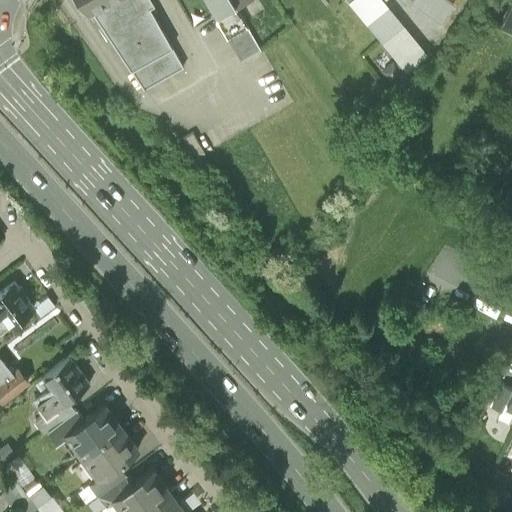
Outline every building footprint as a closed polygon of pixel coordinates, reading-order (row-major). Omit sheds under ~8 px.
[(96,0),(88,5),(144,90),(184,67),(149,7),(154,4),(151,0),(96,0)] [(210,0),(219,14),(236,4),(233,0),(210,0)] [(387,0),(350,0),(406,68),(428,50),(387,0)] [(453,0),(414,0),(441,18),(453,0)] [(511,0),(501,23),(511,27),(511,0)] [(242,60),(262,48),(248,25),(228,37),(242,60)] [(0,329),(33,306),(13,280),(0,289),(0,329)] [(47,294),(33,306),(40,316),(55,305),(47,294)] [(89,382),(68,355),(35,380),(34,382),(41,390),(34,396),(46,412),(47,414),(56,407),(89,382)] [(12,371),(0,356),(0,397),(2,400),(27,380),(17,367),(12,371)] [(501,410),(505,401),(511,389),(499,383),(489,405),(501,410)] [(66,432),(82,454),(121,426),(104,403),(83,419),(66,432)] [(64,418),(56,407),(47,414),(46,412),(34,421),(43,433),(48,430),(64,418)] [(76,409),(64,418),(48,430),(55,440),(66,432),(83,419),(76,409)] [(138,448),(121,426),(82,454),(98,476),(99,477),(118,463),(138,448)] [(5,441),(0,444),(0,457),(3,461),(14,453),(5,441)] [(5,462),(27,491),(36,483),(30,475),(32,474),(16,453),(5,462)] [(126,472),(118,463),(99,477),(98,476),(77,491),(85,502),(97,493),(125,473),(126,472)] [(101,511),(138,511),(168,490),(151,469),(133,483),(105,503),(99,508),(101,511)] [(133,483),(125,473),(97,493),(105,503),(133,483)] [(28,494),(37,504),(49,495),(42,485),(28,494)] [(177,501),(184,511),(200,499),(193,489),(177,501)] [(182,511),(184,511),(177,501),(168,490),(138,511),(182,511)] [(52,492),(49,495),(37,504),(38,505),(36,507),(40,511),(57,511),(64,508),(52,492)] [(19,506),(24,511),(25,511),(35,505),(30,498),(19,506)]
